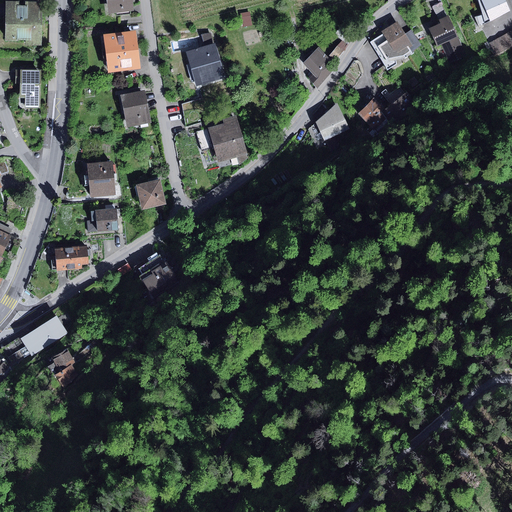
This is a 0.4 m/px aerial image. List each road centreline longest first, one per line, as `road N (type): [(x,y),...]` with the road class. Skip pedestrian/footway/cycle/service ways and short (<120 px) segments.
road 1 (track): [(168,511),(283,371),(398,256),(440,197),(466,185),(511,184)]
road 2 (residential): [(404,0),(362,38),(265,159),(183,220)]
road 3 (unclassified): [(183,220),(145,0)]
road 4 (track): [(511,379),(491,382),(451,411),(347,511)]
road 5 (residential): [(183,220),(48,305),(26,310),(8,302)]
road 6 (residential): [(54,163),(65,0)]
road 7 (residential): [(8,302),(54,163)]
